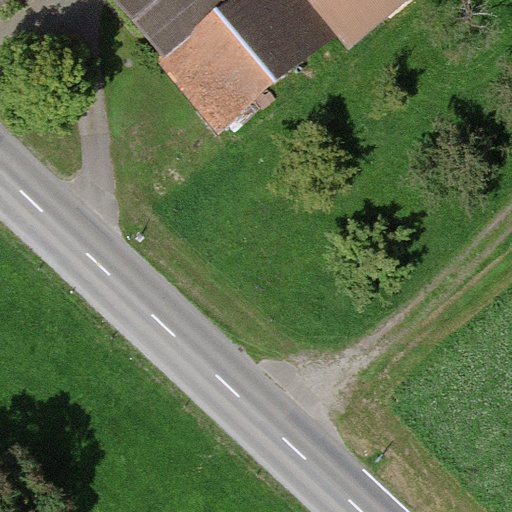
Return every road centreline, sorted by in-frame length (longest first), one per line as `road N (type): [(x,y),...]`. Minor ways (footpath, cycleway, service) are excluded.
road 1 (secondary): [(360,511),(0,169)]
road 2 (track): [(288,444),(511,220)]
